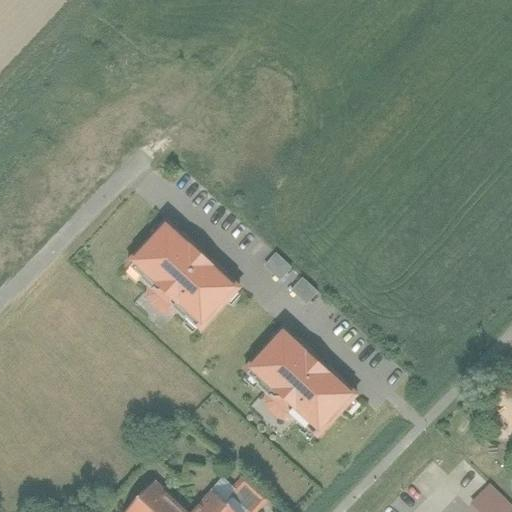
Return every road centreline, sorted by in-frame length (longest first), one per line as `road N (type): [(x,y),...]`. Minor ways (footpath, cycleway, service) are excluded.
road 1 (residential): [(373,387),(121,154)]
road 2 (residential): [(0,282),(121,154)]
road 3 (residential): [(121,154),(199,72),(241,55)]
